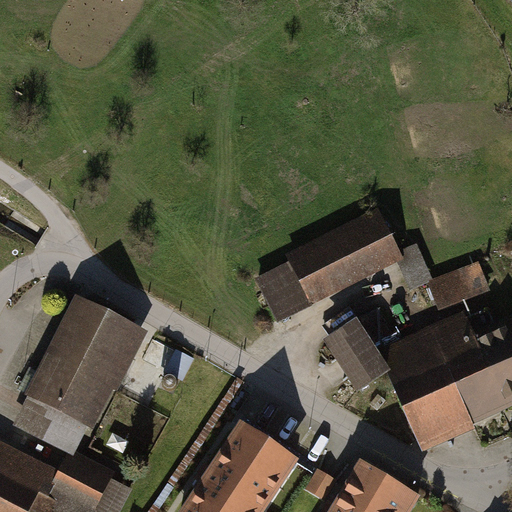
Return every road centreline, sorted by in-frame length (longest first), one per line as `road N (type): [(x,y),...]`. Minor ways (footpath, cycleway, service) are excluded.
road 1 (unclassified): [(0,293),(25,269),(75,267),(511,511)]
road 2 (track): [(75,267),(60,220),(0,167)]
